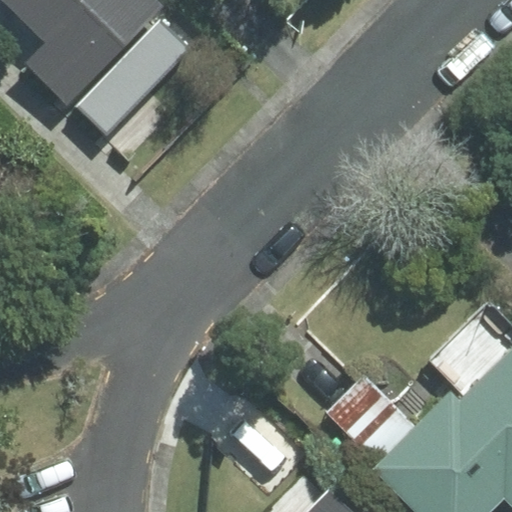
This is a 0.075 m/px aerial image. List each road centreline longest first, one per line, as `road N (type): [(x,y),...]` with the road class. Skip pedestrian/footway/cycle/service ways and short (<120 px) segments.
road 1 (residential): [(149,313),(466,0)]
road 2 (residential): [(149,313),(115,511)]
road 3 (residential): [(0,350),(64,342),(149,313)]
